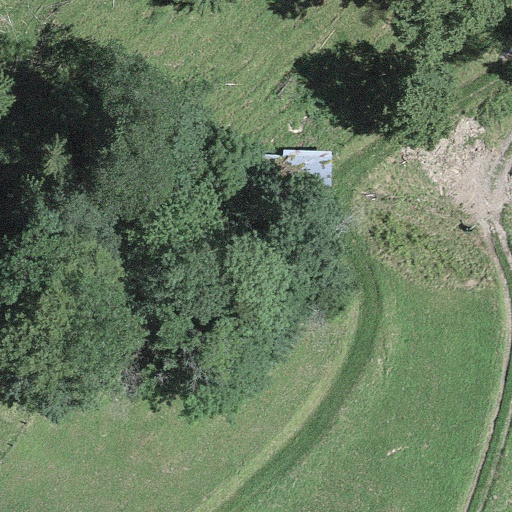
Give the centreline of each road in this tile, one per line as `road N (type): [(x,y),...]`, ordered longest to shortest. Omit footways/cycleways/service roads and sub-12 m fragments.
road 1 (track): [(226,511),(318,412),(354,358),(366,323),(340,220),(350,175),(511,66)]
road 2 (track): [(511,142),(490,176),(487,204),(511,285)]
road 3 (track): [(511,396),(475,511)]
